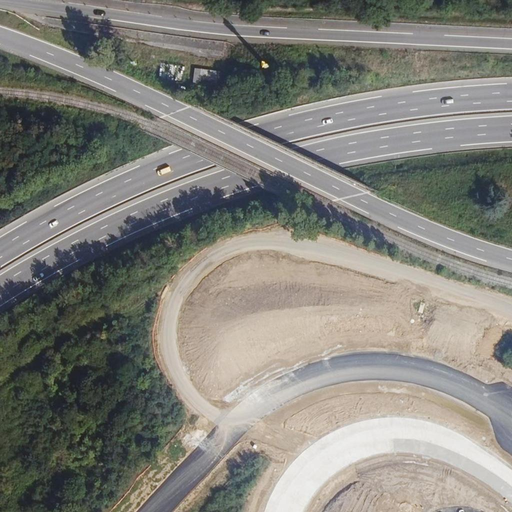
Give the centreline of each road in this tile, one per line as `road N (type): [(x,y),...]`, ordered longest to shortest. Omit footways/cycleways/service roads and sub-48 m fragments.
road 1 (trunk): [(0,35),(417,226),(511,260)]
road 2 (trunk): [(0,288),(133,218),(266,170),(389,140),(511,128)]
road 3 (trunk): [(511,97),(392,109),(267,136),(117,190),(0,251)]
road 4 (trunk): [(511,44),(201,28),(13,0)]
